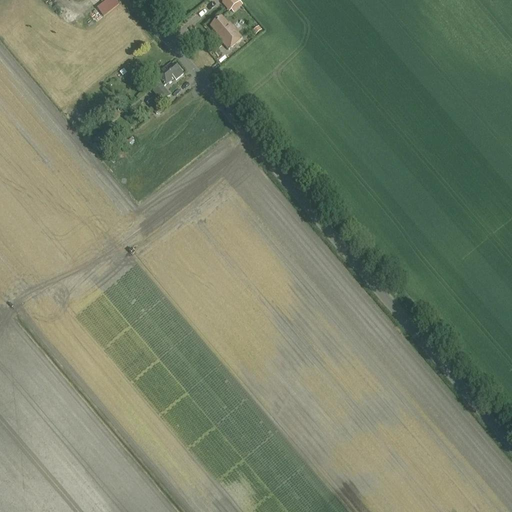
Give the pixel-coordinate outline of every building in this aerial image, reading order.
[(103,17),(119,5),(115,0),(108,0),(97,9),(103,17)] [(220,0),(223,3),(222,4),(229,12),(241,3),(238,0),(220,0)] [(228,50),(242,39),(231,26),(230,27),(221,18),(210,27),(219,37),(217,38),(228,50)] [(174,79),(165,68),(154,78),(148,71),(138,80),(146,89),(149,87),(156,95),(174,79)] [(167,97),(169,104),(177,101),(175,94),(167,97)] [(88,96),(69,112),(77,123),(97,108),(88,96)] [(153,111),(158,107),(152,99),(147,103),(153,111)] [(111,135),(96,148),(101,153),(116,140),(111,135)] [(132,138),(124,145),(127,149),(135,142),(132,138)]
